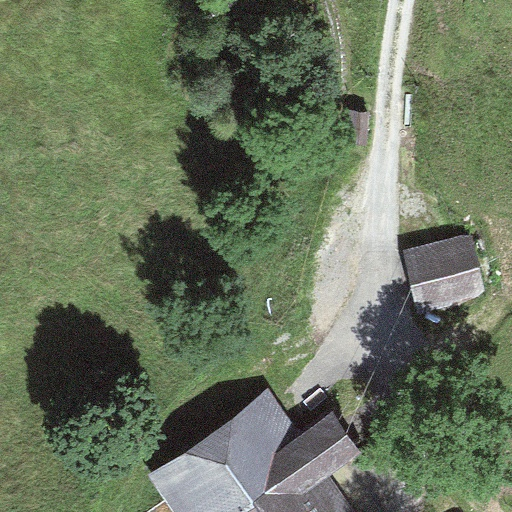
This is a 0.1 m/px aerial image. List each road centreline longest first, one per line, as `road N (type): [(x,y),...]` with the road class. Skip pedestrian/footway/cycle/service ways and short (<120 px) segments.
road 1 (track): [(388,0),(361,281),(367,319),(400,364),(465,332),(511,268)]
road 2 (track): [(400,364),(410,440),(472,511)]
